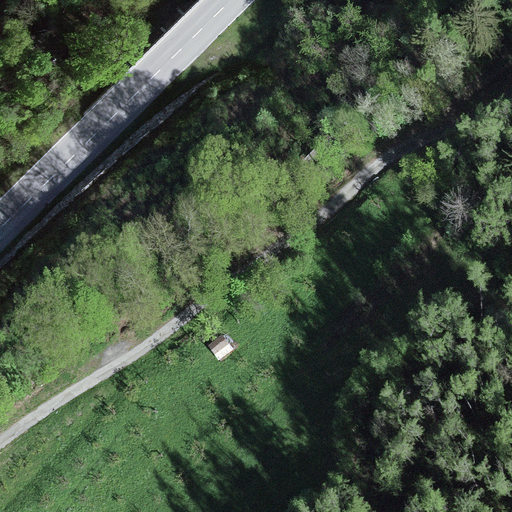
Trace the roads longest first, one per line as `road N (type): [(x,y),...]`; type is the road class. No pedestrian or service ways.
road 1 (track): [(0,439),(217,297),(511,86)]
road 2 (secondary): [(0,229),(232,0)]
